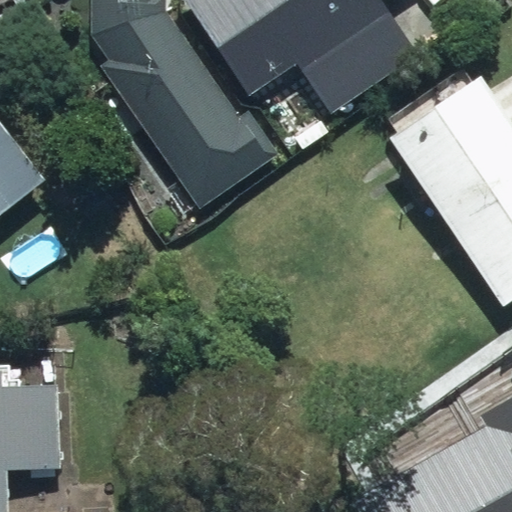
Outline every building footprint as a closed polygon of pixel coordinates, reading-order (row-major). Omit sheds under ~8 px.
[(159,0),(89,0),(88,46),(104,67),(98,71),(200,212),(273,159),(236,108),(292,68),(329,119),(419,53),(385,7),(394,0),(170,0),(159,8),(159,0)] [(511,133),(478,84),(390,146),(505,309),(511,303),(511,133)] [(0,216),(47,179),(0,121),(0,120),(0,216)] [(0,511),(8,511),(9,471),(66,471),(67,380),(0,379),(0,511)] [(511,511),(511,419),(410,485),(427,511),(511,511)]
